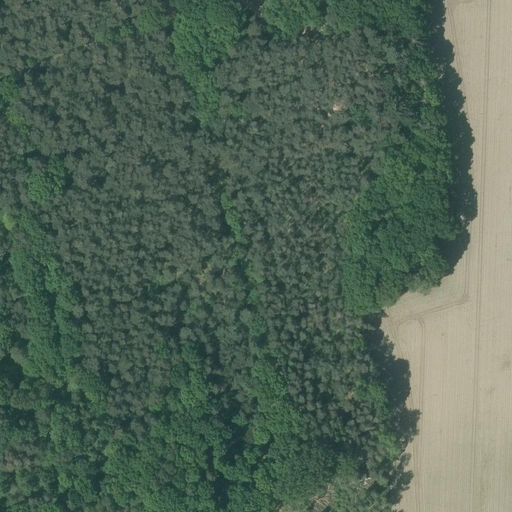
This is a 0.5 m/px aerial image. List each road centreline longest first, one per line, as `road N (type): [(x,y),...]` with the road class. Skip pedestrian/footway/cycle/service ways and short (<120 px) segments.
road 1 (track): [(250,291),(175,49),(168,2)]
road 2 (track): [(168,2),(0,81)]
